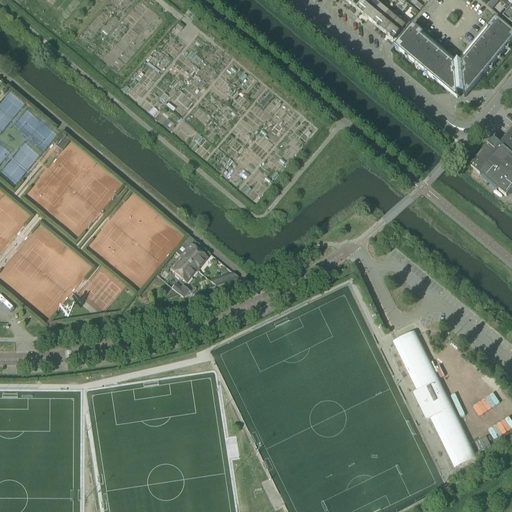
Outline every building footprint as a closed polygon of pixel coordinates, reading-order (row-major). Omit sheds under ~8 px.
[(360,14),(371,0),(357,0),(352,7),(360,14)] [(368,20),(380,6),(373,0),(371,0),(360,14),(368,20)] [(377,27),(389,13),(380,6),(368,20),(377,27)] [(511,11),(506,6),(504,9),(507,12),(503,18),(511,25),(511,11)] [(385,34),(397,20),(389,13),(377,27),(385,34)] [(471,91),(489,70),(511,42),(511,32),(495,18),(486,29),(489,31),(461,64),(459,62),(456,62),(454,65),(421,37),(423,34),(412,26),(394,47),(399,51),(405,56),(408,59),(415,64),(449,93),(450,93),(470,91),(471,91)] [(393,41),(406,27),(397,20),(385,34),(393,41)] [(511,129),(500,144),(493,138),(469,167),(480,175),(503,148),(511,155),(511,129)] [(207,259),(204,257),(191,245),(180,258),(196,271),(202,264),(204,264),(206,261),(206,260),(207,259)] [(196,271),(180,258),(170,270),(186,284),(187,283),(188,283),(190,280),(190,279),(196,271)] [(221,267),(216,263),(213,267),(218,271),(221,267)] [(453,471),(478,458),(417,332),(391,344),(453,471)]
